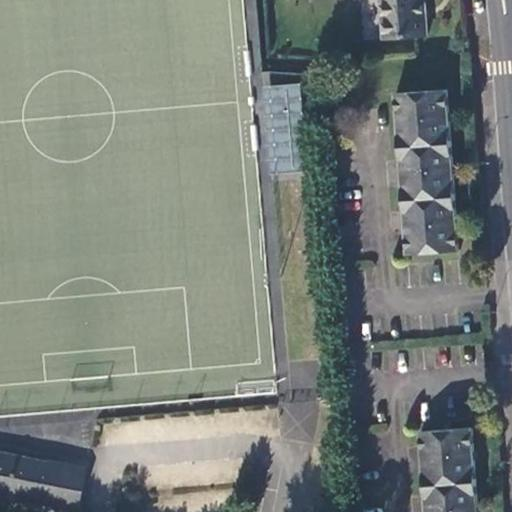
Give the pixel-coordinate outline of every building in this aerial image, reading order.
[(428,35),(425,0),(382,0),(384,38),(428,35)] [(302,84),(264,87),(272,175),(309,172),(302,84)] [(461,251),(449,89),(398,94),(409,256),(461,251)] [(479,511),(473,426),(421,429),(428,511),(479,511)] [(0,493),(78,509),(83,482),(81,482),(77,473),(64,470),(64,466),(0,453),(0,493)] [(81,482),(83,482),(85,471),(64,466),(64,470),(77,473),(81,482)]
